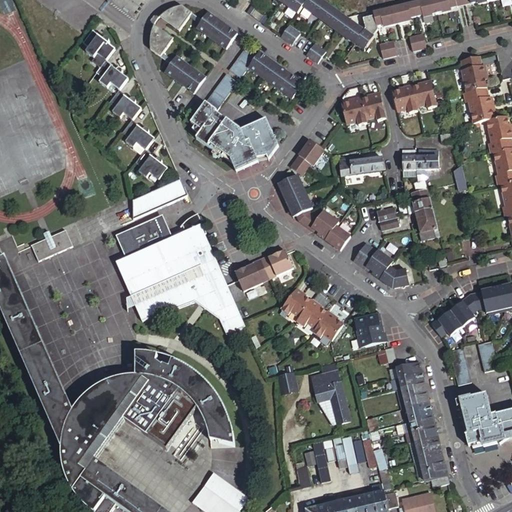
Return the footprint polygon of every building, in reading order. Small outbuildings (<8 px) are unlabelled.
[(274,0),(279,3),(280,1),(288,7),(287,9),(304,21),(309,14),(343,40),(345,38),(353,44),(352,46),(360,53),(361,52),(370,40),(370,38),(367,35),(319,0),(314,8),(303,0),(274,0)] [(370,40),(361,52),(366,55),(380,35),(379,31),(385,29),(389,29),(390,31),(409,26),(408,24),(429,19),(429,21),(449,16),(449,14),(452,13),(483,5),(484,7),(504,2),(503,0),(437,0),(375,15),(377,23),(369,25),(364,32),(367,35),(370,38),(370,40)] [(199,28),(228,49),(238,34),(227,24),(211,12),(204,20),(186,7),(178,8),(174,10),(169,13),(165,15),(164,16),(183,31),(192,18),(202,25),(199,28)] [(168,72),(196,95),(207,78),(179,57),(176,61),(166,54),(177,40),(159,26),(158,27),(157,29),(156,33),(155,36),(154,38),(154,50),(154,51),(173,65),(168,72)] [(291,26),(282,37),(295,46),(303,34),(291,26)] [(95,31),(85,44),(91,48),(87,52),(96,58),(99,54),(108,61),(117,49),(111,44),(112,43),(112,41),(111,40),(109,39),(107,39),(106,40),(101,37),(102,36),(95,31)] [(429,49),(425,35),(411,39),(412,40),(414,52),(429,49)] [(345,38),(343,40),(352,46),(353,44),(345,38)] [(381,46),(384,60),(398,57),(395,43),(381,46)] [(320,64),(328,53),(317,45),(309,56),(320,64)] [(232,70),(243,79),(251,68),(294,100),(297,96),(303,87),(304,85),(262,53),(260,57),(248,48),(232,70)] [(96,58),(93,62),(102,69),(108,61),(99,54),(96,58)] [(466,73),(471,95),(485,91),(487,91),(484,78),(486,77),(484,68),(480,69),(478,60),(464,63),(466,73)] [(102,69),(97,74),(104,79),(100,83),(108,90),(112,86),(120,92),(129,80),(123,75),(124,73),(124,71),(123,70),(121,69),(119,70),(118,71),(114,68),(115,66),(108,61),(102,69)] [(219,112),(239,83),(228,75),(208,104),(219,112)] [(437,110),(430,84),(421,86),(422,88),(411,91),(416,110),(426,107),(428,112),(437,110)] [(313,98),(303,87),(297,96),(307,107),(313,98)] [(411,91),(411,89),(403,91),(403,93),(393,96),(397,115),(408,112),(409,117),(417,114),(416,110),(411,91)] [(492,123),(494,122),(491,109),(493,108),(491,99),(487,100),(485,91),(471,95),(474,104),(479,126),(492,123)] [(127,97),(120,92),(110,105),(116,110),(113,114),(121,120),(124,116),(132,122),(142,111),(135,105),(136,104),(136,103),(136,102),(136,101),(135,101),(134,101),(133,100),(132,101),(131,101),(130,102),(126,98),(127,97)] [(386,123),(380,97),(372,99),(372,101),(361,104),(366,123),(377,121),(378,125),(386,123)] [(361,104),(360,102),(353,104),(353,105),(343,108),(347,128),(358,125),(359,129),(367,127),(366,123),(361,104)] [(217,114),(219,112),(208,104),(206,107),(192,124),(196,127),(193,130),(200,136),(197,140),(223,159),(225,157),(232,162),(235,170),(238,172),(239,172),(259,165),(257,159),(268,157),(269,162),(279,148),(268,120),(242,131),(217,114)] [(511,131),(510,132),(507,119),(494,122),(492,123),(496,144),(499,154),(511,150),(511,146),(511,141),(511,140),(511,131)] [(140,128),(132,122),(122,136),(128,141),(125,144),(133,151),(136,147),(144,153),(154,141),(147,137),(149,134),(149,133),(149,132),(148,131),(148,130),(147,130),(146,130),(145,131),(144,132),(143,133),(138,130),(140,128)] [(455,147),(453,139),(440,141),(442,149),(455,147)] [(310,140),(291,167),(303,175),(312,163),(315,166),(325,151),(310,140)] [(418,151),(419,153),(419,159),(415,159),(416,172),(425,171),(440,171),(438,150),(418,151)] [(511,150),(499,154),(504,175),(506,185),(511,183),(511,150)] [(150,158),(144,153),(134,166),(140,171),(137,176),(144,182),(148,177),(157,184),(166,172),(159,167),(160,166),(161,165),(161,164),(160,164),(160,163),(159,163),(158,162),(157,162),(156,163),(155,163),(154,164),(149,160),(150,158)] [(387,173),(384,161),(361,163),(361,158),(350,159),(350,162),(340,162),(342,179),(387,173)] [(415,159),(404,160),(405,172),(416,172),(415,159)] [(460,193),(468,191),(462,169),(454,173),(460,193)] [(425,171),(416,172),(419,184),(425,183),(428,179),(428,175),(425,171)] [(298,176),(283,183),(297,215),(300,222),(341,251),(351,237),(336,227),(340,223),(324,211),(319,218),(311,212),(310,210),(313,209),(298,176)] [(297,215),(283,183),(283,192),(297,224),(297,215)] [(417,194),(427,191),(425,183),(419,184),(415,186),(417,194)] [(183,184),(135,205),(135,224),(190,200),(183,184)] [(416,215),(433,211),(431,200),(429,200),(427,191),(417,194),(420,203),(413,205),(414,206),(416,215)] [(420,203),(417,194),(411,195),(413,205),(420,203)] [(410,217),(416,215),(414,206),(408,208),(410,217)] [(396,210),(378,214),(381,224),(396,220),(399,220),(396,210)] [(418,225),(436,221),(433,211),(416,215),(418,225)] [(199,219),(199,220),(197,220),(188,227),(185,229),(183,231),(183,232),(185,231),(187,236),(169,245),(158,222),(117,240),(127,263),(126,264),(127,267),(120,271),(133,302),(137,311),(144,326),(178,311),(179,313),(196,305),(208,300),(206,295),(211,292),(212,294),(223,276),(217,262),(206,239),(207,238),(208,237),(200,219),(199,219)] [(381,224),(383,233),(398,228),(396,223),(396,220),(381,224)] [(398,228),(400,235),(408,233),(405,220),(399,222),(401,228),(398,228)] [(427,242),(440,239),(436,221),(418,225),(421,236),(420,237),(421,240),(424,239),(423,235),(425,235),(427,242)] [(51,241),(50,239),(35,247),(42,263),(77,248),(70,231),(55,237),(56,239),(51,241)] [(48,235),(50,239),(51,241),(56,239),(55,237),(53,233),(48,235)] [(379,252),(366,243),(354,261),(366,269),(368,267),(374,271),(372,274),(389,286),(394,284),(394,287),(409,283),(406,269),(396,271),(391,267),(395,262),(379,251),(379,252)] [(263,261),(272,281),(296,271),(288,252),(278,257),(272,260),(270,258),(263,261)] [(165,511),(166,511),(99,463),(128,423),(138,430),(149,415),(161,424),(183,394),(185,395),(186,396),(188,397),(196,405),(204,414),(209,424),(213,436),(214,444),(239,450),(238,443),(235,425),(234,423),(232,416),(227,406),(224,401),(217,390),(208,382),(197,373),(190,368),(181,364),(178,363),(177,362),(174,369),(169,367),(168,368),(161,364),(162,358),(155,356),(140,355),(140,379),(134,379),(126,380),(118,382),(105,387),(97,393),(90,398),(80,409),(77,412),(10,259),(6,260),(0,263),(0,299),(8,318),(25,358),(41,394),(49,415),(65,451),(66,462),(66,469),(67,470),(67,471),(69,477),(70,482),(71,485),(73,487),(77,495),(82,502),(85,506),(91,511),(165,511)] [(238,275),(246,293),(265,285),(265,284),(272,281),(263,261),(255,264),(256,266),(249,269),(238,275)] [(226,282),(223,276),(212,294),(211,292),(206,295),(208,300),(196,305),(221,324),(215,308),(219,306),(217,301),(228,288),(226,282)] [(234,300),(231,293),(228,288),(217,301),(219,306),(215,308),(221,324),(228,340),(248,331),(247,328),(246,326),(244,323),(241,317),(239,311),(236,304),(234,300)] [(511,289),(510,288),(504,290),(489,293),(482,295),(482,296),(472,298),(468,300),(462,305),(461,303),(455,308),(457,310),(445,319),(443,317),(437,321),(438,322),(431,327),(441,341),(447,336),(450,340),(474,321),(471,318),(477,313),(485,312),(486,317),(488,317),(489,319),(511,313),(511,289)] [(293,313),(301,320),(313,303),(304,297),(305,296),(299,291),(284,312),(290,317),(293,313)] [(129,314),(137,311),(133,302),(128,304),(129,314)] [(301,320),(298,323),(306,328),(308,325),(317,331),(329,315),(320,308),(321,307),(314,302),(313,303),(301,320)] [(455,308),(443,317),(445,319),(457,310),(455,308)] [(329,315),(317,331),(314,335),(321,340),(324,336),(332,342),(345,326),(336,320),(337,319),(329,313),(329,315)] [(360,350),(389,343),(386,334),(383,334),(379,315),(355,321),(360,340),(358,341),(360,350)] [(487,371),(500,368),(493,341),(479,345),(487,371)] [(451,352),(459,386),(473,382),(464,348),(451,352)] [(396,363),(393,351),(386,353),(389,364),(396,363)] [(389,364),(386,353),(377,355),(380,367),(389,366),(389,364)] [(390,372),(392,382),(401,380),(424,375),(421,364),(398,370),(390,372)] [(325,376),(341,372),(339,365),(324,368),(325,376)] [(352,423),(341,372),(325,376),(314,379),(319,404),(333,428),(352,423)] [(295,374),(278,378),(283,396),(300,392),(295,374)] [(403,390),(426,385),(424,375),(401,380),(403,390)] [(403,390),(408,411),(431,405),(426,385),(403,390)] [(511,410),(493,414),(488,394),(459,401),(469,446),(473,445),(474,448),(484,445),(484,447),(502,443),(503,444),(503,445),(511,437),(511,410)] [(431,405),(408,411),(411,424),(435,419),(431,405)] [(149,415),(138,430),(150,438),(151,438),(161,424),(149,415)] [(414,435),(437,430),(435,419),(411,424),(404,426),(406,436),(414,435)] [(416,444),(439,439),(437,430),(414,435),(416,444)] [(375,462),(368,435),(362,437),(369,463),(375,462)] [(353,438),(358,459),(365,457),(360,436),(353,438)] [(332,440),(338,466),(346,464),(339,438),(332,440)] [(421,464),(444,459),(439,439),(416,444),(421,464)] [(349,471),(359,469),(352,440),(342,443),(349,471)] [(334,455),(331,442),(325,444),(327,457),(334,455)] [(322,443),(312,445),(314,452),(317,464),(321,484),(331,482),(322,443)] [(304,454),(307,467),(317,464),(314,452),(304,454)] [(433,482),(449,478),(444,459),(421,464),(426,484),(433,482)] [(308,468),(300,470),(304,489),(312,487),(308,468)] [(434,490),(451,486),(449,478),(433,482),(434,490)] [(244,511),(249,506),(215,481),(196,507),(203,511),(244,511)] [(378,511),(389,511),(388,508),(384,493),(383,486),(373,488),(373,490),(378,511)] [(368,511),(378,511),(373,490),(364,492),(368,511)] [(358,511),(368,511),(364,492),(354,495),(358,511)] [(384,493),(388,508),(396,506),(393,492),(384,493)] [(345,498),(348,511),(358,511),(354,495),(345,497),(345,498)] [(336,500),(338,511),(348,511),(345,498),(336,500)] [(437,511),(434,498),(411,504),(412,511),(437,511)] [(327,511),(338,511),(336,500),(335,499),(325,501),(327,507),(327,511)]
